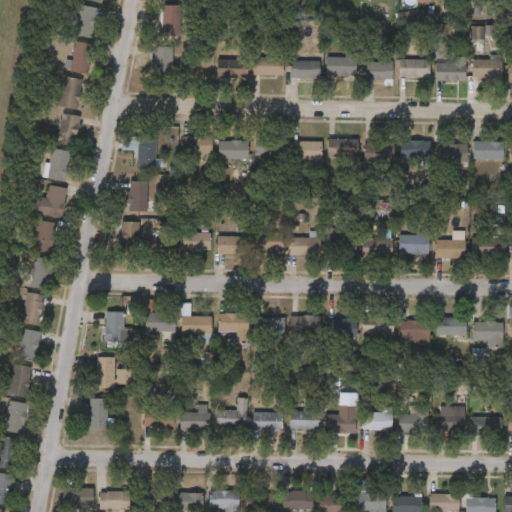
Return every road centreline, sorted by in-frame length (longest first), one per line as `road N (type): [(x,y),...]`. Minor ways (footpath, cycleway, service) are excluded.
road 1 (residential): [(135,0),(38,511)]
road 2 (residential): [(49,457),(511,465)]
road 3 (residential): [(82,278),(511,288)]
road 4 (residential): [(115,102),(511,112)]
